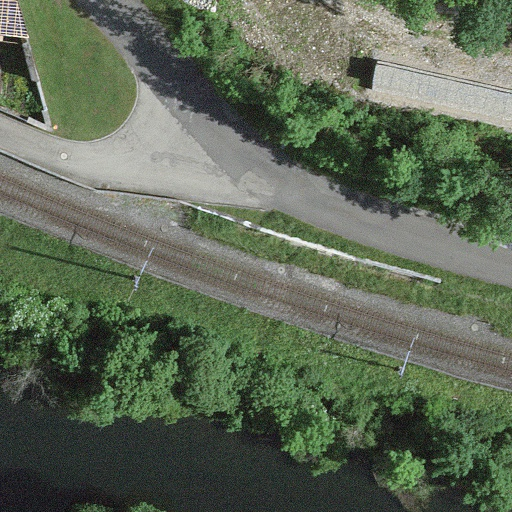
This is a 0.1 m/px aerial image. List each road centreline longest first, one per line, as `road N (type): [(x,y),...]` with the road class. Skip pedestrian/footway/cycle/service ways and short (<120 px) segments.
road 1 (unclassified): [(248,158),(291,192),(332,210),(511,268)]
road 2 (unclassified): [(0,123),(111,168),(248,158)]
road 3 (residential): [(113,0),(248,158)]
